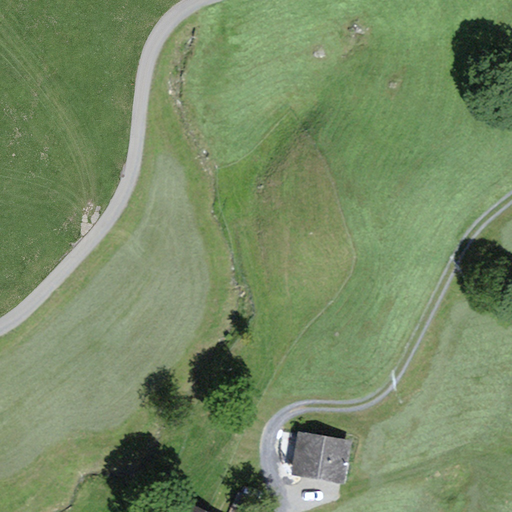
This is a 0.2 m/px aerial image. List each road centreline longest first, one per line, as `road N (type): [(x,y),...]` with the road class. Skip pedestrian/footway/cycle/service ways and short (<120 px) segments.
road 1 (track): [(511,196),(469,235),(383,390),(360,403),(302,406),(279,420),(269,440),(275,486),(290,500),(327,502),(409,478)]
road 2 (track): [(0,331),(18,322),(119,198),(148,73),(173,27),(220,0)]
